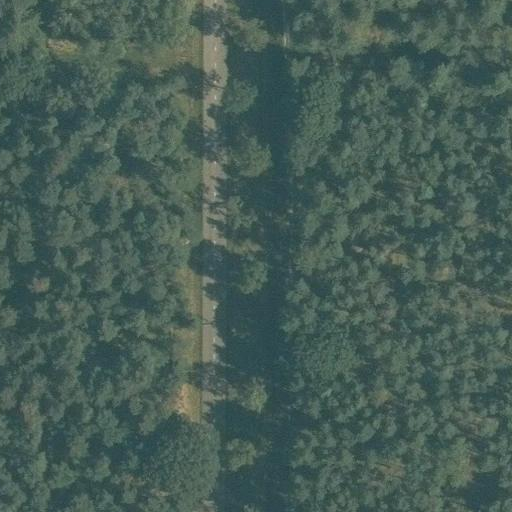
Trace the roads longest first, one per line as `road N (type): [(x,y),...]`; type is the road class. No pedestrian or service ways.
road 1 (unclassified): [(212,511),(215,0)]
road 2 (track): [(284,0),(281,511)]
road 3 (track): [(283,58),(511,58)]
